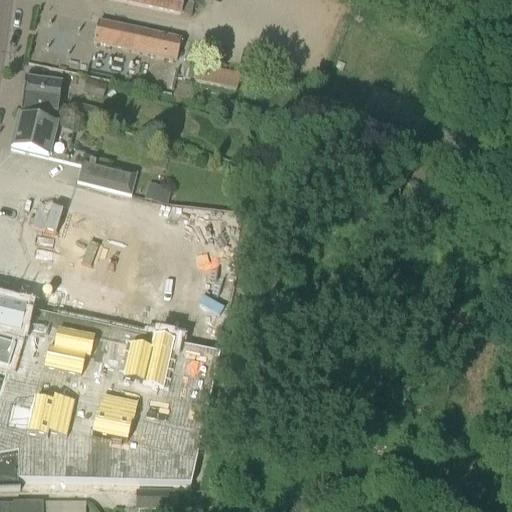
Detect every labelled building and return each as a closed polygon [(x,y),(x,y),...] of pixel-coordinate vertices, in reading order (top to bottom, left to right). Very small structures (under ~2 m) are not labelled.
[(103,0),(179,16),(182,0),(103,0)] [(41,15),(30,55),(71,66),(82,26),(41,15)] [(93,44),(176,62),(180,41),(97,23),(93,44)] [(235,92),(240,75),(199,66),(195,83),(196,83),(235,92)] [(19,115),(39,116),(61,116),(113,129),(116,116),(78,107),(78,106),(67,104),(66,108),(58,107),(61,84),(25,79),(25,78),(24,78),(19,115)] [(82,93),(102,99),(106,88),(86,82),(82,93)] [(368,111),(404,119),(409,95),(373,87),(368,111)] [(68,152),(73,132),(37,124),(18,119),(10,152),(81,169),(77,184),(131,198),(136,176),(83,162),(84,156),(68,152)] [(144,200),(161,202),(163,188),(146,186),(144,200)] [(0,373),(6,376),(4,384),(0,395),(0,458),(17,455),(19,484),(190,488),(219,357),(172,346),(152,342),(149,354),(22,326),(25,314),(0,308),(0,373)] [(0,492),(19,492),(19,484),(17,455),(0,458),(0,492)] [(135,511),(168,511),(168,492),(135,492),(135,511)]
